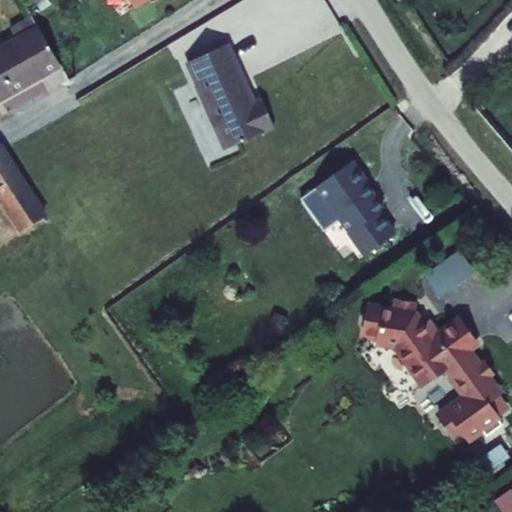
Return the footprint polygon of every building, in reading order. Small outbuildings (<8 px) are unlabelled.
[(106,0),(97,0),(59,27),(74,49),(118,16),(106,0)] [(269,58),(232,5),(194,32),(208,51),(207,55),(249,110),(294,78),(276,53),(269,58)] [(0,42),(0,102),(66,66),(32,14),(9,27),(13,35),(0,42)] [(370,145),(356,126),(321,151),(350,198),(353,196),(369,218),(399,198),(383,176),(387,173),(368,147),(370,145)] [(50,214),(4,142),(0,144),(0,200),(21,233),(50,214)] [(461,249),(422,269),(435,293),(473,273),(461,249)] [(421,299),(412,289),(414,278),(392,274),(390,285),(366,281),(365,285),(361,288),(359,300),(362,304),(361,308),(376,311),(375,318),(392,320),(414,350),(419,347),(425,355),(428,353),(433,354),(440,349),(441,343),(476,318),(458,293),(438,308),(428,294),(421,299)] [(502,420),(484,432),(478,436),(487,449),(493,445),(511,433),(511,431),(511,421),(508,416),(502,420)] [(511,457),(496,468),(509,486),(511,483),(511,457)]
